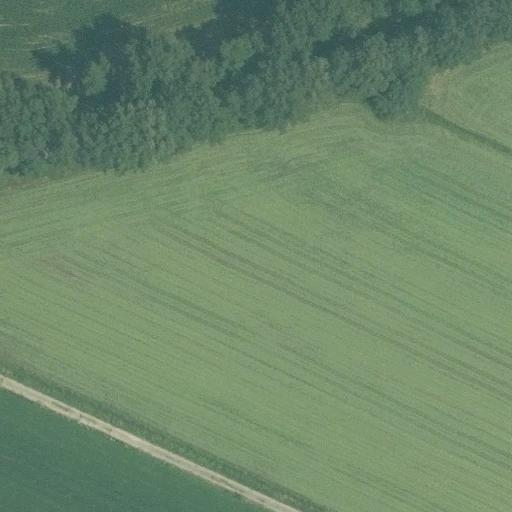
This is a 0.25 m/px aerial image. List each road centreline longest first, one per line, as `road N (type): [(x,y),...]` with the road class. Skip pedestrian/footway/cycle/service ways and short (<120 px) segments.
road 1 (unclassified): [(0,158),(317,70),(511,5)]
road 2 (track): [(283,511),(0,381)]
